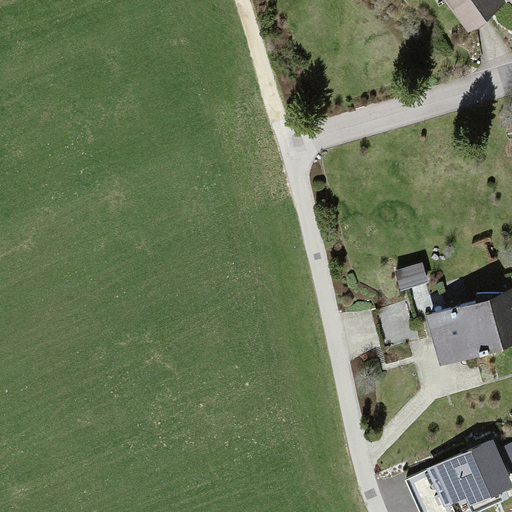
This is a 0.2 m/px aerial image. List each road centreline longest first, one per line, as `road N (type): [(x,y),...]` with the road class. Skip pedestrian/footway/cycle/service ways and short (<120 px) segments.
road 1 (residential): [(292,144),(376,511)]
road 2 (residential): [(292,144),(511,80)]
road 3 (track): [(241,0),(292,144)]
road 4 (unknown): [(359,460),(448,373)]
